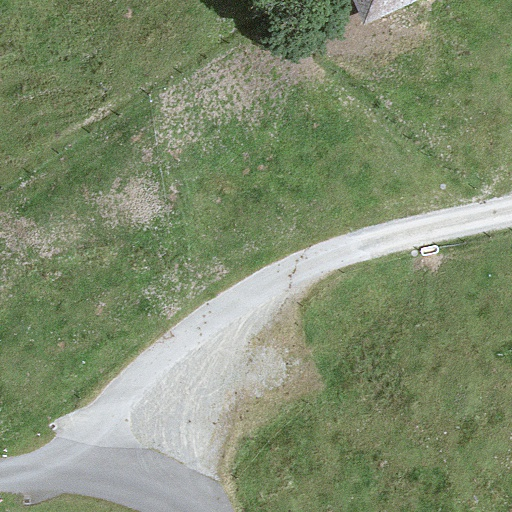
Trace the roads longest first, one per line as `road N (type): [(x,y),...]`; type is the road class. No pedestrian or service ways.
road 1 (track): [(130,476),(208,355),(259,295),(324,253),(423,221),(511,206)]
road 2 (track): [(205,511),(130,476),(37,463),(0,470)]
